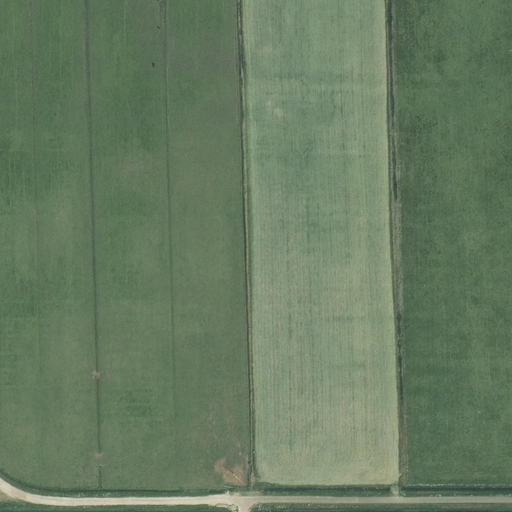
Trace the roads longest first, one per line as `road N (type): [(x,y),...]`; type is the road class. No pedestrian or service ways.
road 1 (unclassified): [(511,501),(240,503)]
road 2 (track): [(241,511),(240,503),(59,503),(0,485)]
